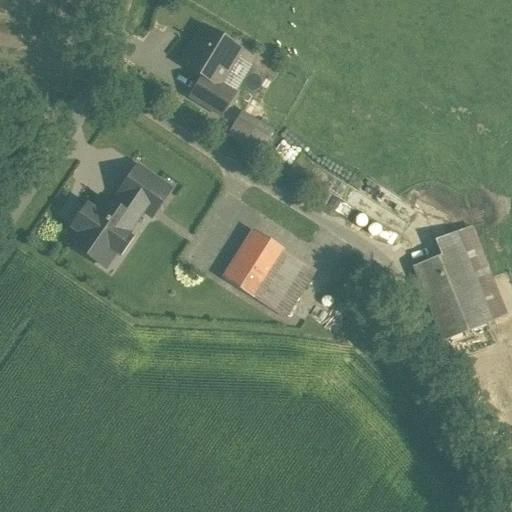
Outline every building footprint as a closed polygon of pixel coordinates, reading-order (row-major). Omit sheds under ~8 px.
[(234,94),(227,90),(248,55),(204,29),(180,68),(203,83),(193,99),(221,116),(234,94)] [(269,131),(241,115),(228,136),(256,153),(269,131)] [(102,193),(70,241),(108,266),(143,213),(150,218),(164,198),(131,176),(114,201),(102,193)] [(473,228),(436,242),(441,255),(416,265),(444,343),(507,316),(473,228)] [(285,317),(314,270),(253,233),(224,280),(285,317)]
